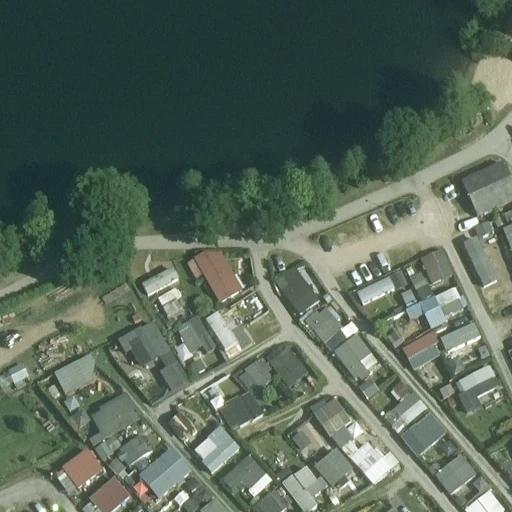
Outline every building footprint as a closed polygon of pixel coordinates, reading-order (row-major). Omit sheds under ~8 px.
[(511,184),(503,165),(463,184),(478,218),(511,202),(511,184)] [(491,223),(462,237),(473,259),(501,245),(491,223)] [(511,252),(511,227),(503,231),(511,252)] [(244,290),(220,246),(189,263),(197,277),(203,274),(219,304),(244,290)] [(421,259),(435,286),(456,275),(442,249),(421,259)] [(173,266),(143,283),(150,295),(180,278),(173,266)] [(300,315),(321,300),(298,266),(277,281),(300,315)] [(422,272),(411,276),(422,301),(433,296),(422,272)] [(481,283),(492,312),(511,304),(511,293),(505,274),(481,283)] [(390,276),(357,291),(363,304),(396,289),(390,276)] [(174,323),(192,316),(180,287),(163,295),(174,323)] [(456,288),(437,298),(449,324),(469,315),(456,288)] [(244,336),(248,342),(256,337),(235,299),(206,315),(224,347),(244,336)] [(307,323),(332,350),(351,334),(326,306),(307,323)] [(180,326),(191,354),(214,346),(202,317),(180,326)] [(173,393),(190,382),(152,321),(119,342),(128,356),(131,354),(141,369),(160,357),(167,369),(160,373),(173,393)] [(446,353),(481,338),(475,324),(440,339),(446,353)] [(436,344),(438,343),(433,332),(403,348),(414,370),(442,355),(436,344)] [(358,380),(380,363),(357,333),(335,350),(358,380)] [(292,345),(270,359),(287,386),(309,372),(292,345)] [(66,396),(102,377),(90,356),(55,375),(66,396)] [(250,392),(274,380),(263,360),(240,371),(250,392)] [(490,367),(454,384),(468,414),(482,407),(477,397),(499,386),(490,367)] [(373,379),(361,384),(366,397),(379,392),(373,379)] [(67,404),(72,412),(81,407),(85,413),(107,400),(98,385),(67,404)] [(231,431),(265,413),(252,389),(219,407),(231,431)] [(91,415),(101,435),(91,440),(103,461),(122,450),(114,436),(141,421),(127,395),(91,415)] [(336,396),(314,412),(332,436),(353,421),(336,396)] [(184,412),(170,423),(183,441),(197,430),(184,412)] [(402,436),(419,456),(448,432),(431,412),(402,436)] [(306,419),(321,441),(329,435),(313,414),(306,419)] [(304,428),(293,437),(311,457),(321,449),(304,428)] [(224,430),(211,441),(218,449),(203,463),(214,476),(242,450),(224,430)] [(141,436),(119,450),(124,457),(113,464),(120,474),(152,453),(141,436)] [(393,467),(368,440),(359,448),(351,440),(342,448),(375,484),(393,467)] [(332,487),(354,469),(337,448),(315,466),(332,487)] [(152,506),(192,472),(172,450),(133,483),(152,506)] [(76,490),(105,475),(91,451),(63,466),(76,490)] [(452,494),(478,474),(462,454),(436,474),(452,494)] [(222,482),(239,499),(266,473),(250,456),(222,482)] [(303,510),(327,492),(307,465),(283,483),(303,510)] [(101,511),(114,511),(132,498),(115,478),(90,499),(101,511)] [(468,511),(503,511),(506,509),(490,489),(466,509),(468,511)] [(254,511),(289,511),(273,492),(253,510),(254,511)] [(228,511),(218,499),(201,511),(228,511)]
